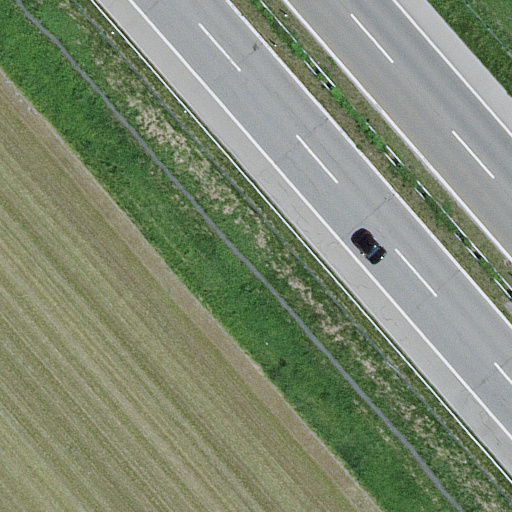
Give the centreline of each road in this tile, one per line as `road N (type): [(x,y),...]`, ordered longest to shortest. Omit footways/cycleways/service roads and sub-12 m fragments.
road 1 (motorway): [(176,0),(511,386)]
road 2 (motorway): [(511,202),(335,0)]
